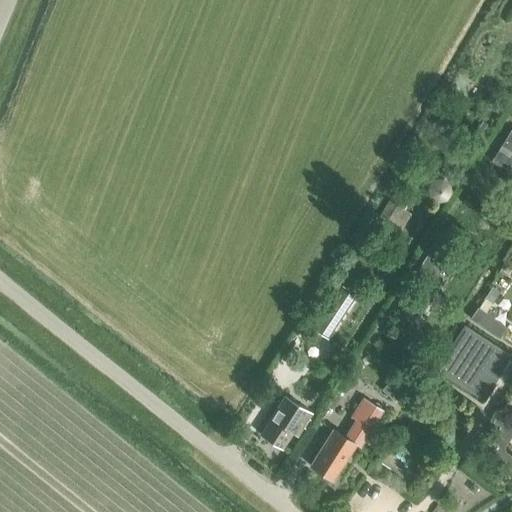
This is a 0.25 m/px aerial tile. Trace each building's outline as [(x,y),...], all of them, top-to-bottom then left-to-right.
[(508,168),(511,160),(511,125),(493,161),(508,168)] [(387,199),(373,223),(396,236),(410,214),(387,199)] [(331,301),(313,329),(329,339),(356,295),(341,286),(340,287),(331,301)] [(414,328),(429,307),(414,296),(399,318),(414,328)] [(510,324),(479,303),(470,317),(500,337),(510,324)] [(437,368),(487,399),(511,358),(511,350),(466,322),(437,368)] [(401,366),(383,393),(393,399),(411,373),(401,366)] [(308,424),(311,420),(307,418),(311,412),(285,395),(260,434),(281,447),(292,431),(297,435),(305,422),(308,424)] [(333,429),(316,456),(310,465),(332,480),(355,444),(359,446),(381,410),(363,399),(351,417),(356,419),(345,437),(333,429)] [(481,454),(511,473),(511,452),(509,456),(504,452),(503,446),(506,441),(508,441),(511,434),(511,420),(497,412),(491,421),(500,426),(497,432),(481,454)]
